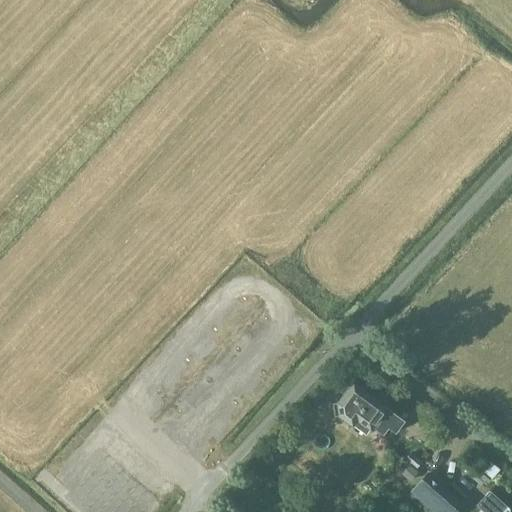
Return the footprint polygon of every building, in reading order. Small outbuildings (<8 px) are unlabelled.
[(371,431),(373,427),(384,435),(389,428),(396,433),(405,421),(387,408),(388,408),(353,383),(339,403),(332,403),(334,417),(341,416),(354,425),(357,421),(371,431)] [(412,452),(405,460),(415,469),(422,461),(412,452)] [(489,460),(481,469),(492,478),(500,469),(489,460)] [(403,475),(395,483),(401,489),(409,480),(409,481),(417,472),(409,465),(402,474),(403,475)] [(410,492),(433,511),(457,511),(464,505),(428,472),(410,492)] [(476,505),(483,511),(502,511),(508,506),(490,490),(476,505)]
